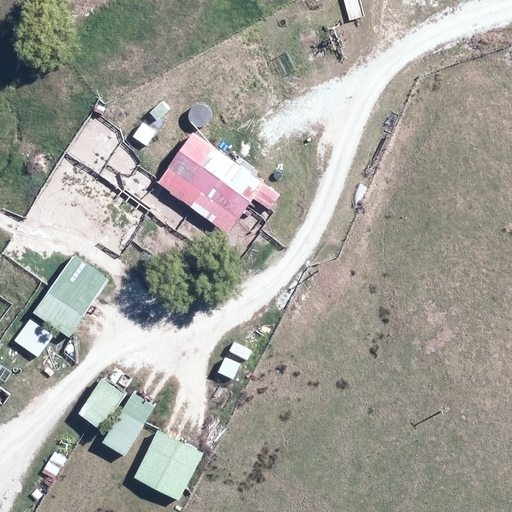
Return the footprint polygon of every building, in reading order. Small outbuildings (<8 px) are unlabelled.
[(205,126),(164,179),(229,230),(256,195),(275,210),(290,192),(205,126)] [(113,276),(78,253),(41,307),(76,331),(113,276)] [(60,329),(36,314),(21,341),(45,355),(60,329)] [(162,406),(108,373),(86,409),(118,429),(110,442),(132,455),(162,406)] [(211,447),(168,426),(143,477),(187,498),(211,447)]
